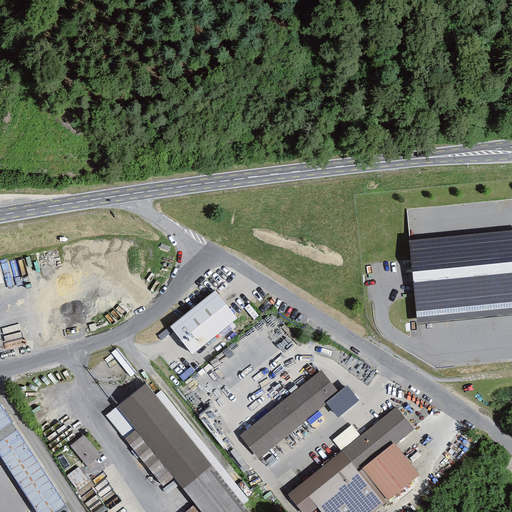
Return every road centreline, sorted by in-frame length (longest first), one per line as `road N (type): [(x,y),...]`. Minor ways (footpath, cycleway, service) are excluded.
road 1 (secondary): [(511,149),(131,197)]
road 2 (unclassified): [(199,259),(218,257),(249,271),(511,447)]
road 3 (unclassified): [(0,374),(111,338),(175,292),(199,259)]
road 4 (secondary): [(131,197),(0,219)]
